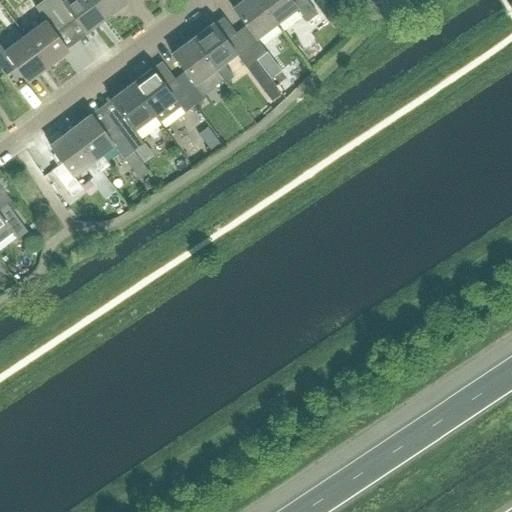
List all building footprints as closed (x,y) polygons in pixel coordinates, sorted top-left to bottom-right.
[(45,20),(25,35),(48,66),(69,51),(55,33),(65,26),(45,0),(44,0),(35,7),(45,20)] [(86,33),(106,17),(93,0),(64,0),(63,1),(62,0),(45,0),(65,26),(75,19),(86,33)] [(93,0),(106,17),(127,1),(126,0),(93,0)] [(256,38),(276,23),(258,0),(242,0),(232,8),(245,25),(236,32),(256,59),(266,51),(256,38)] [(258,0),(276,23),(297,8),(307,21),(317,13),(307,0),(258,0)] [(256,59),(236,32),(226,39),(213,22),(192,38),(215,69),(225,83),(234,76),(224,63),(236,54),(246,67),(256,59)] [(27,82),(48,66),(25,35),(5,51),(0,44),(0,66),(7,75),(16,68),(27,82)] [(196,84),(215,69),(192,38),(171,54),(184,71),(175,78),(195,105),(206,97),(196,84)] [(185,113),(195,105),(175,78),(165,85),(152,68),(131,84),(154,115),(175,100),(185,113)] [(135,130),(154,115),(131,84),(110,99),(123,117),(114,124),(134,151),(141,161),(150,154),(142,144),(145,143),(135,130)] [(123,159),(134,151),(114,124),(104,131),(91,114),(70,129),(101,170),(109,164),(102,154),(113,145),(123,159)] [(92,176),(101,170),(70,129),(49,145),(62,162),(52,170),(72,197),(83,189),(73,175),(85,167),(92,176)] [(0,229),(6,226),(16,239),(27,231),(6,204),(0,208),(0,229)]
